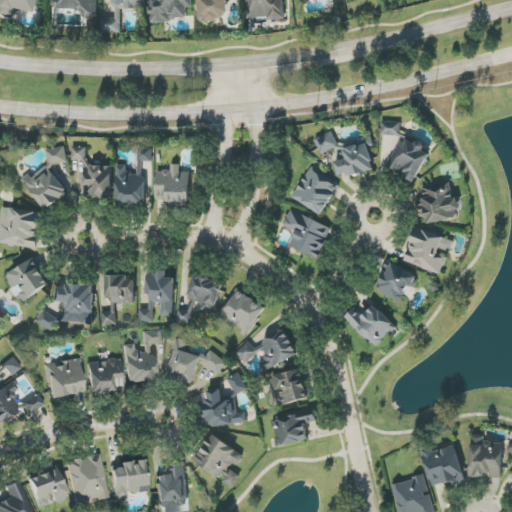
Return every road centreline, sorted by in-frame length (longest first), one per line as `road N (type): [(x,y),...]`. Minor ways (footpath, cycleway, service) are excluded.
road 1 (secondary): [(0,107),(138,115),(255,109),(389,88),(511,55)]
road 2 (residential): [(369,511),(333,356),(309,308),(279,278),(209,242),(85,239)]
road 3 (secondary): [(222,66),(133,71),(0,62)]
road 4 (secondary): [(511,9),(310,56)]
road 5 (residential): [(239,251),(258,149),(251,63)]
road 6 (residential): [(222,66),(225,149),(209,242)]
road 7 (residential): [(0,454),(94,428),(166,423)]
